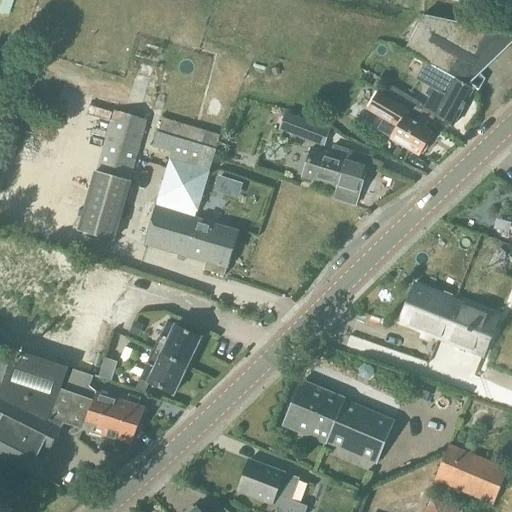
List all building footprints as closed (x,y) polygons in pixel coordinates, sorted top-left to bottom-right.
[(475,90),(481,79),(478,76),(511,43),(511,35),(424,17),(405,51),(428,64),(474,90),(475,90)] [(454,125),(474,90),(428,64),(418,80),(431,87),(426,95),(431,98),(425,109),(454,125)] [(419,115),(424,106),(392,87),(386,96),(390,99),(419,115)] [(378,93),(370,105),(393,119),(383,135),(419,157),(420,154),(425,154),(428,148),(426,145),(432,135),(424,130),(429,122),(419,116),(414,124),(404,118),(408,111),(378,93)] [(112,239),(149,117),(115,108),(79,229),(112,239)] [(234,245),(238,231),(195,218),(216,150),(214,150),(218,133),(161,117),(157,132),(153,146),(172,152),(144,244),(203,261),(210,238),(234,245)] [(296,118),(289,136),(324,148),(330,130),(296,118)] [(336,190),(348,153),(332,148),(330,156),(310,149),(301,179),(314,184),(336,190)] [(356,207),(368,167),(364,166),(367,158),(348,153),(336,190),(333,200),(356,207)] [(477,236),(462,230),(457,242),(472,248),(477,236)] [(225,276),(234,245),(210,238),(203,261),(207,262),(204,270),(225,276)] [(0,276),(0,338),(3,340),(23,284),(0,276)] [(23,284),(3,340),(26,348),(46,293),(23,284)] [(484,357),(499,319),(414,285),(399,322),(484,357)] [(46,293),(26,348),(56,359),(76,303),(46,293)] [(139,337),(145,325),(134,320),(128,332),(139,337)] [(186,368),(200,339),(167,323),(153,352),(186,368)] [(417,356),(427,360),(433,345),(423,340),(417,356)] [(137,428),(109,419),(110,416),(89,408),(92,401),(61,389),(60,389),(68,368),(14,350),(0,390),(0,457),(37,476),(64,423),(82,432),(102,437),(98,450),(125,459),(137,428)] [(172,396),(186,368),(153,352),(139,380),(172,396)] [(105,359),(99,377),(112,381),(117,362),(105,359)] [(373,374),(374,369),(370,366),(365,366),(361,369),(361,374),(365,378),(370,378),(373,374)] [(137,428),(145,408),(95,392),(86,386),(90,377),(69,369),(61,389),(92,401),(89,408),(110,416),(109,419),(137,428)] [(378,463),(395,422),(344,400),(345,399),(303,381),(285,425),(326,442),(326,441),(378,463)] [(127,402),(138,405),(140,398),(129,395),(127,402)] [(494,503),(508,469),(450,445),(436,480),(494,503)] [(250,461),(238,492),(282,509),(280,511),(306,511),(307,508),(291,502),(300,480),(250,461)]
